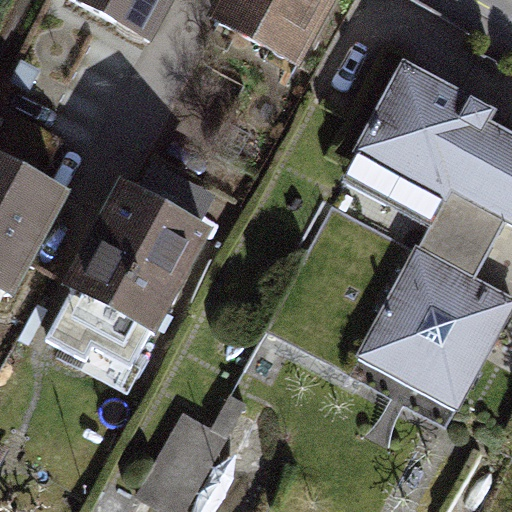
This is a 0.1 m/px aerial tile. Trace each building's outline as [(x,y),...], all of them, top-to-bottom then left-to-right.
[(174,0),(50,0),(47,6),(143,55),(174,0)] [(337,0),(220,0),(204,31),(295,77),(337,0)] [(494,118),(404,70),(354,162),(440,208),(356,363),(455,416),(511,310),(511,296),(478,278),(505,229),(511,232),(511,143),(487,130),(494,118)] [(65,202),(0,166),(0,298),(10,304),(65,202)] [(214,221),(123,171),(67,274),(78,280),(51,329),(131,372),(214,221)] [(227,442),(180,417),(134,504),(149,511),(190,511),(218,459),(227,442)]
